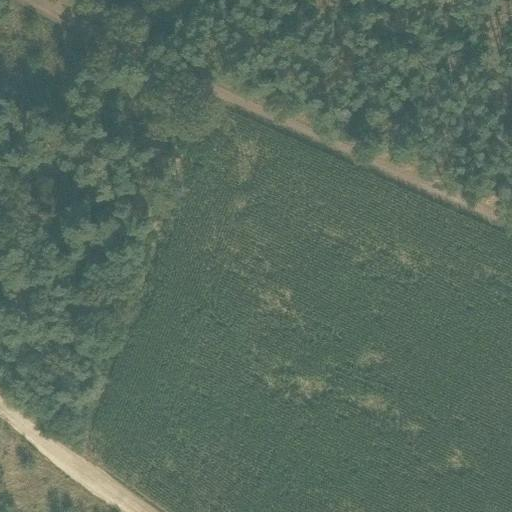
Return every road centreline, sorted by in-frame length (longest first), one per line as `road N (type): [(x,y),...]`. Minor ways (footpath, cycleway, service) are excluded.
road 1 (track): [(18,0),(511,218)]
road 2 (track): [(0,402),(149,511)]
